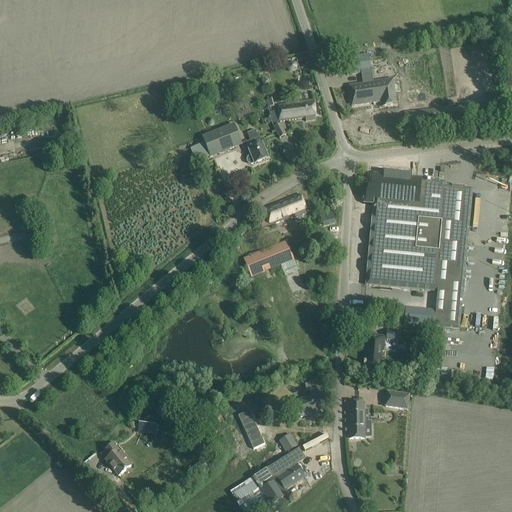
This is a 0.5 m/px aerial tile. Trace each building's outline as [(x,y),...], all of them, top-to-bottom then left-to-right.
[(396,105),(395,95),(392,80),(373,83),(369,55),(344,58),(347,76),(364,73),(365,84),(348,86),(351,107),(381,103),(381,107),(396,105)] [(267,109),(275,108),(273,101),(266,102),(267,109)] [(306,122),(315,121),(312,101),(277,106),(280,123),(305,119),(306,122)] [(405,112),(405,117),(406,127),(492,116),(490,102),(405,112)] [(509,114),(508,106),(495,108),(496,116),(509,114)] [(286,136),(280,125),(274,128),(280,139),(286,136)] [(202,139),(204,144),(210,158),(242,145),(234,126),(202,139)] [(254,164),(255,165),(268,159),(262,144),(260,138),(259,139),(255,130),(247,134),(250,142),(246,143),(251,156),(248,158),(247,161),(248,164),(251,165),(254,164)] [(371,231),(467,240),(472,189),(445,187),(446,183),(376,176),(371,231)] [(300,195),(263,209),(265,213),(259,215),(264,229),(294,216),(295,219),(307,214),(300,195)] [(333,212),(320,216),(323,225),(335,222),(333,212)] [(458,331),(467,240),(371,231),(366,286),(438,292),(436,313),(412,310),(411,325),(431,328),(458,331)] [(251,277),(280,266),(285,276),(298,271),(294,260),(287,242),(244,260),(251,277)] [(397,341),(397,332),(387,332),(387,340),(397,341)] [(385,337),(376,337),(366,336),(365,348),(366,348),(365,364),(364,364),(364,366),(374,366),(380,367),(382,352),(384,352),(385,337)] [(316,415),(326,412),(317,387),(319,386),(316,376),(305,380),(310,394),(291,401),(297,420),(315,414),(316,415)] [(385,408),(408,411),(410,396),(387,392),(385,408)] [(256,442),(267,438),(254,404),(243,408),(256,442)] [(371,421),(364,422),(364,405),(348,405),(350,438),(364,438),(371,438),(371,421)] [(180,434),(181,425),(164,423),(163,433),(180,434)] [(278,442),(283,450),(286,454),(298,447),(290,434),(278,442)] [(105,461),(112,469),(119,478),(132,467),(113,445),(104,452),(109,458),(105,461)] [(286,462),(291,469),(272,483),(269,479),(254,490),(260,499),(281,484),(285,491),(304,478),(296,466),(294,467),(290,460),(286,462)] [(401,466),(394,467),(386,467),(386,477),(395,476),(395,474),(401,473),(401,466)] [(115,482),(100,493),(115,511),(135,511),(137,511),(115,482)] [(251,492),(246,484),(238,490),(243,497),(251,492)]
